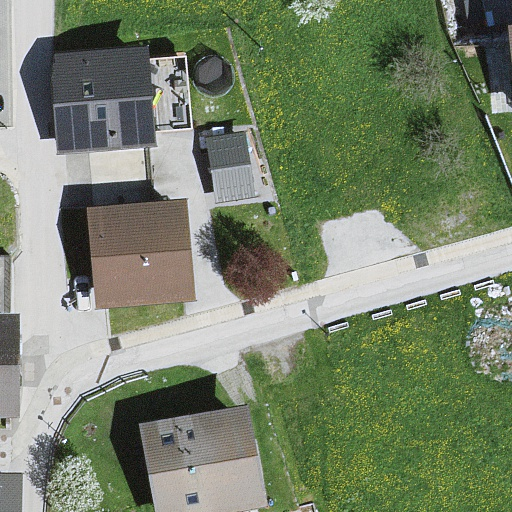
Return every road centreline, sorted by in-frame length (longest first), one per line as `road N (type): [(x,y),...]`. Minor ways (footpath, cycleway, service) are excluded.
road 1 (residential): [(58,380),(511,266)]
road 2 (residential): [(58,380),(38,248),(35,0)]
road 3 (track): [(290,490),(251,380),(222,344)]
road 4 (residential): [(26,511),(31,464),(58,380)]
